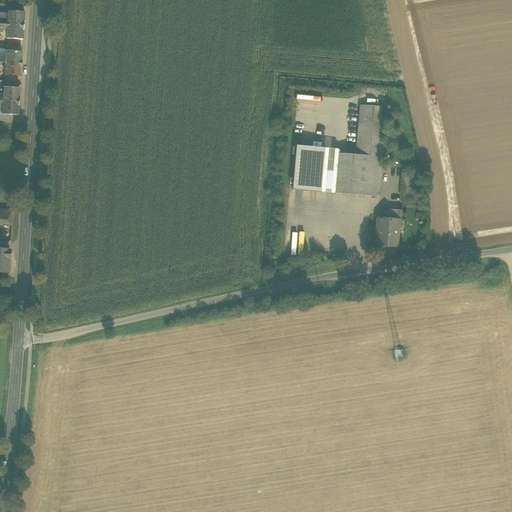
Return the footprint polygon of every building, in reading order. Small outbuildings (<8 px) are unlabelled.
[(0,24),(23,26),(24,22),(24,13),(8,12),(8,13),(7,20),(3,20),(3,18),(0,17),(0,24)] [(23,31),(23,26),(0,24),(0,32),(2,33),(3,31),(7,31),(7,32),(6,39),(23,40),(23,31)] [(0,62),(5,63),(21,64),(21,61),(22,53),(6,52),(6,57),(0,56),(0,62)] [(21,64),(5,63),(5,72),(5,75),(20,76),(21,68),(21,67),(21,64)] [(0,94),(0,100),(19,102),(20,88),(3,87),(3,95),(0,94)] [(18,116),(19,102),(0,100),(0,106),(2,107),(1,114),(1,115),(12,115),(18,116)] [(334,194),(379,197),(386,108),(359,106),(355,155),(337,154),(334,194)] [(0,120),(12,122),(12,115),(1,115),(1,114),(0,113),(0,120)] [(324,148),(296,146),(292,190),(320,193),(320,192),(324,149),(324,148)] [(338,150),(324,149),(320,192),(334,194),(337,154),(338,150)] [(400,199),(422,201),(424,177),(402,175),(400,199)] [(0,224),(11,226),(12,211),(0,209),(0,224)] [(400,222),(401,222),(402,211),(388,210),(387,215),(387,220),(400,221),(400,222)] [(374,245),(398,247),(398,237),(394,237),(396,221),(400,222),(400,221),(387,220),(387,215),(377,215),(376,229),(379,229),(378,245),(375,245),(374,245)] [(0,272),(8,273),(10,251),(0,250),(0,272)]
